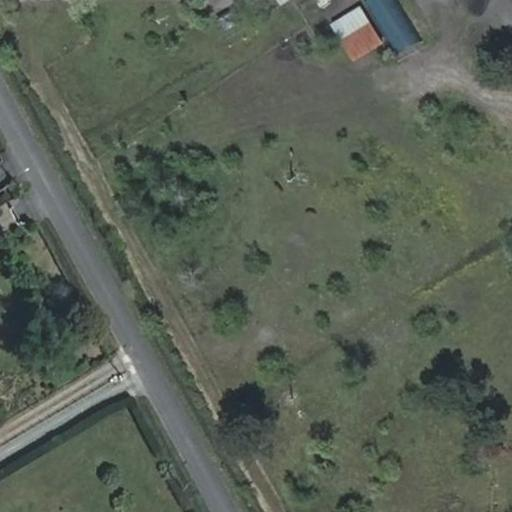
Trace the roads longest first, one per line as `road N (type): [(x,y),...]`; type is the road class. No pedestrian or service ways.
road 1 (residential): [(0,79),(150,350)]
road 2 (residential): [(150,350),(238,511)]
road 3 (residential): [(150,350),(0,440)]
